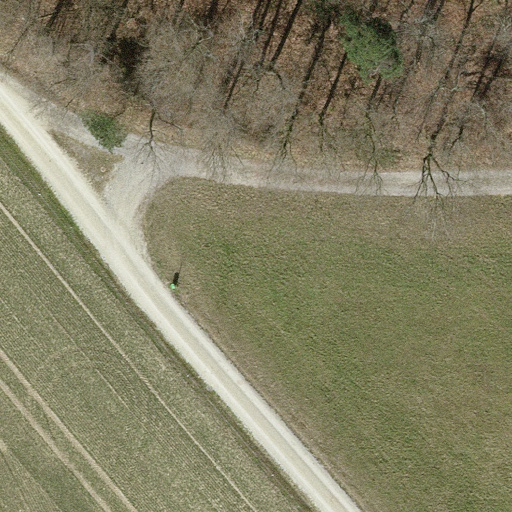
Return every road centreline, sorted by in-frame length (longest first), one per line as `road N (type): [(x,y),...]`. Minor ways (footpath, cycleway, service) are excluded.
road 1 (track): [(511,178),(266,171),(156,154),(0,99)]
road 2 (track): [(156,154),(118,243),(337,511)]
road 3 (track): [(5,105),(118,243)]
